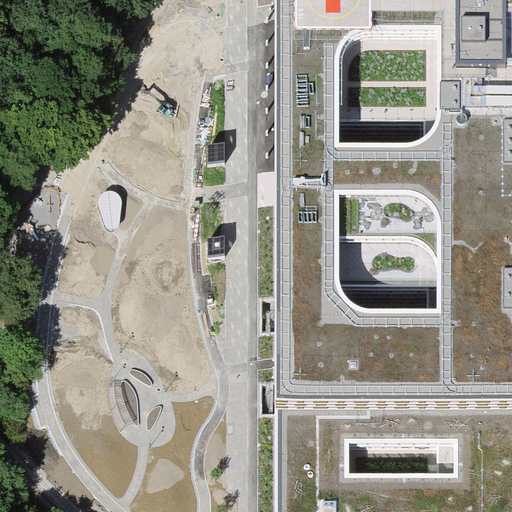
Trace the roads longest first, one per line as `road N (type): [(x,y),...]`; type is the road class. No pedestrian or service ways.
road 1 (track): [(163,0),(0,205)]
road 2 (track): [(87,511),(0,428)]
